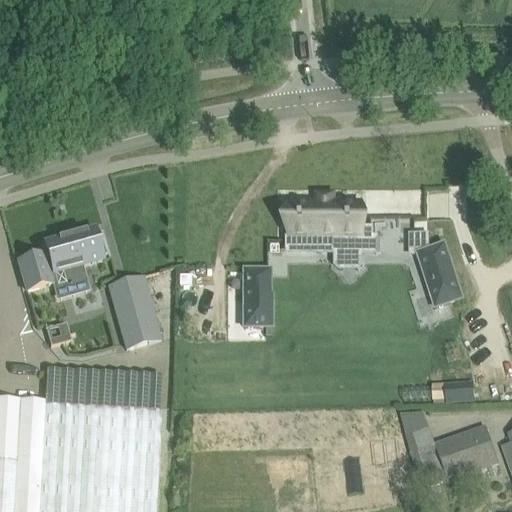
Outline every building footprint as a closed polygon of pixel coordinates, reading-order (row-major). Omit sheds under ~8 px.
[(315,207),(315,252),(332,252),(374,252),(374,229),(362,229),(362,207),(334,207),(332,207),(332,203),(319,203),(319,207),(315,207)] [(286,239),(286,252),(315,252),(315,207),(290,207),(290,239),(286,239)] [(47,255),(19,263),(28,296),(53,288),(52,286),(85,277),(86,277),(84,270),(105,264),(103,256),(107,255),(103,242),(98,243),(95,231),(45,245),(47,255)] [(409,235),(409,258),(419,257),(436,310),(462,302),(445,248),(429,253),(429,235),(409,235)] [(244,272),(244,329),(272,329),(272,273),(244,272)] [(109,290),(127,352),(162,342),(144,280),(109,290)] [(473,385),(446,387),(447,406),(475,404),(473,385)] [(0,511),(155,511),(161,411),(0,401),(0,511)] [(448,485),(499,466),(486,430),(437,449),(430,431),(412,437),(419,457),(411,460),(415,473),(424,470),(431,489),(448,483),(448,485)]
